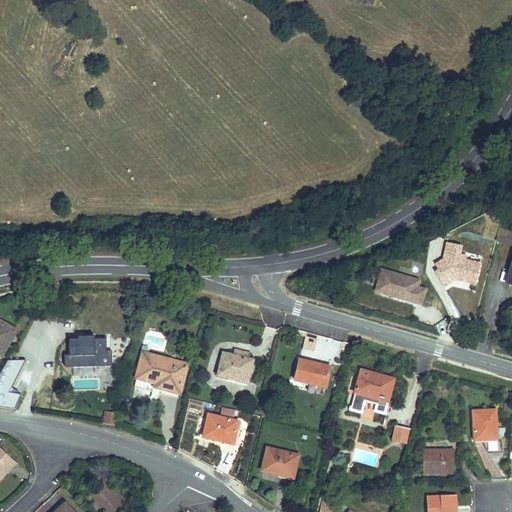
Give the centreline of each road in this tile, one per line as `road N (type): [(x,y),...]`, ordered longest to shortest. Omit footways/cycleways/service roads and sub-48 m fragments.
road 1 (primary): [(267,264),(357,241),(414,211),(476,157),(511,104)]
road 2 (secondary): [(298,308),(511,369)]
road 3 (unknown): [(274,319),(220,491)]
road 4 (primary): [(0,275),(60,264),(167,266)]
road 5 (tertiary): [(194,477),(62,429)]
